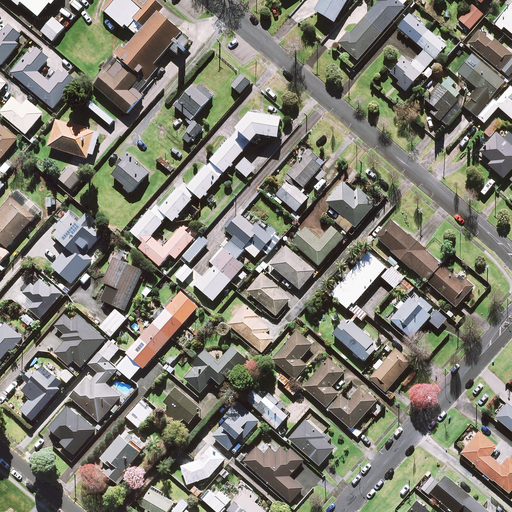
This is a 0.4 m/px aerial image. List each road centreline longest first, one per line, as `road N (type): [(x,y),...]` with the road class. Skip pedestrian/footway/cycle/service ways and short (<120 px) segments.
road 1 (residential): [(511,254),(214,0)]
road 2 (residential): [(511,319),(342,511)]
